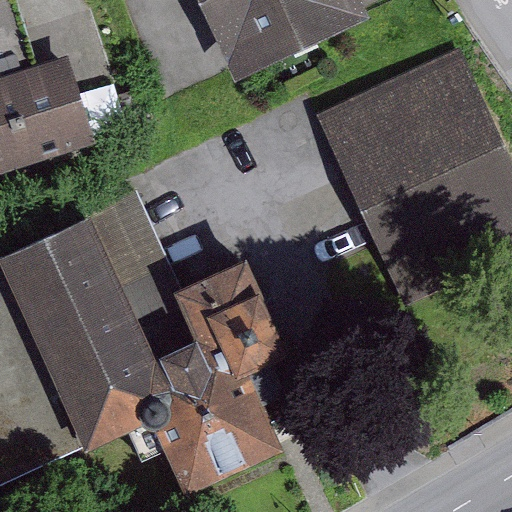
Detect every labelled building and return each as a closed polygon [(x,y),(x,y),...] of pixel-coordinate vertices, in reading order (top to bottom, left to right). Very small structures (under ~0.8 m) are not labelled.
[(0,0),(0,170),(98,138),(69,50),(37,60),(17,0),(0,0)] [(198,0),(234,77),(371,13),(365,0),(198,0)] [(511,154),(460,45),(318,112),(408,303),(511,253),(511,154)] [(137,186),(92,204),(157,348),(197,329),(176,282),(179,281),(137,186)] [(92,204),(0,246),(0,480),(129,423),(144,456),(170,444),(188,483),(281,442),(244,360),(287,341),(246,251),(179,281),(176,282),(197,329),(157,348),(92,204)]
